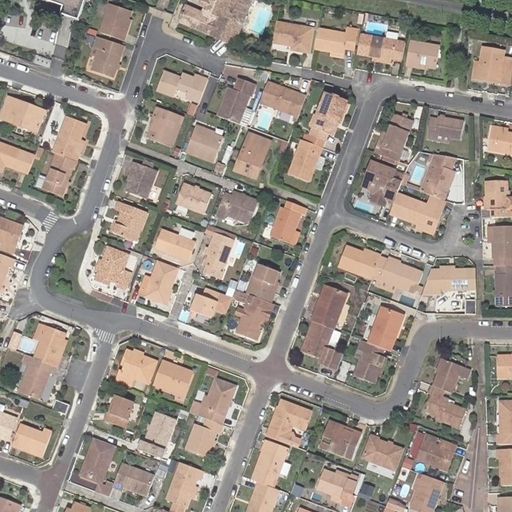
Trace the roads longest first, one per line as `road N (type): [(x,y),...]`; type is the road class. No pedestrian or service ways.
road 1 (residential): [(271,373),(381,410),(399,396),(429,331),(511,331)]
road 2 (residential): [(331,214),(383,91),(511,111)]
road 3 (residential): [(108,320),(102,359),(53,482)]
road 4 (residential): [(108,320),(271,373)]
road 5 (residential): [(271,373),(331,214)]
road 6 (residential): [(331,214),(436,250),(447,246),(459,210)]
road 7 (residential): [(219,511),(271,373)]
road 8 (residential): [(120,111),(151,36),(213,58)]
road 9 (residential): [(61,231),(38,270),(38,290),(47,302),(108,320)]
road 10 (residential): [(120,111),(86,214),(61,231)]
road 11 (residential): [(0,69),(120,111)]
